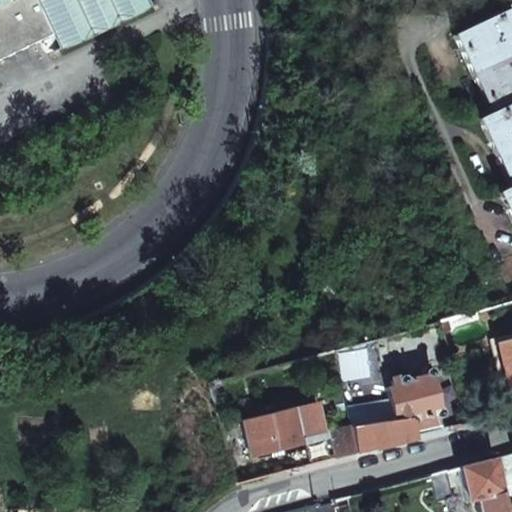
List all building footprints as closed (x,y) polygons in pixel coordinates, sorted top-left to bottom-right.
[(0,0),(0,58),(55,33),(62,47),(144,8),(139,0),(0,0)] [(450,35),(488,112),(511,100),(511,40),(497,11),(450,35)] [(475,118),(509,185),(511,183),(511,100),(488,112),(475,118)] [(495,192),(511,224),(511,183),(509,185),(495,192)] [(511,339),(496,344),(509,392),(511,391),(511,339)] [(376,431),(374,448),(441,430),(437,417),(441,415),(441,414),(441,411),(438,408),(436,408),(428,378),(430,376),(431,372),(430,371),(430,370),(429,368),(427,367),(423,369),(421,372),(421,374),(410,377),(409,372),(382,378),(392,420),(377,421),(376,431)] [(240,421),(250,456),(301,443),(299,435),(320,430),(313,403),(240,421)] [(327,432),(332,458),(354,453),(351,438),(348,427),(327,432)] [(351,438),(354,453),(374,448),(376,431),(351,438)] [(502,511),(502,509),(495,481),(489,456),(456,467),(464,501),(474,499),(477,511),(502,511)] [(428,475),(435,503),(451,498),(444,470),(428,475)] [(495,481),(502,509),(511,506),(511,483),(511,477),(495,481)]
